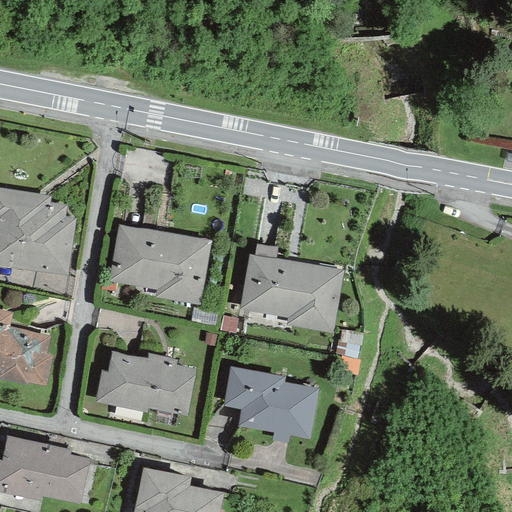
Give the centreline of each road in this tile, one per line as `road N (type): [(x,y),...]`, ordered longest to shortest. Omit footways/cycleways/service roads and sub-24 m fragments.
road 1 (primary): [(0,85),(368,160)]
road 2 (unknown): [(511,226),(368,160)]
